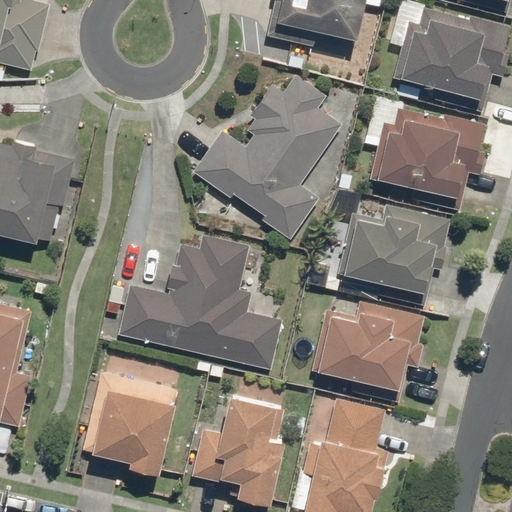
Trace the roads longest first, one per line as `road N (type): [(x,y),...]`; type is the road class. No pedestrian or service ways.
road 1 (residential): [(185,0),(180,56),(141,79),(120,76),(98,52),(100,19),(113,0)]
road 2 (tertiary): [(460,511),(470,463),(511,388)]
